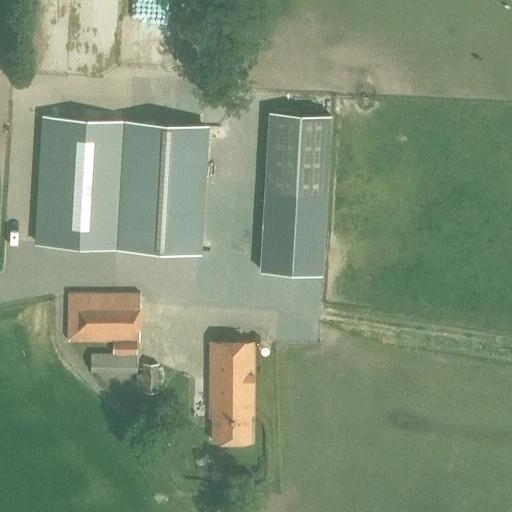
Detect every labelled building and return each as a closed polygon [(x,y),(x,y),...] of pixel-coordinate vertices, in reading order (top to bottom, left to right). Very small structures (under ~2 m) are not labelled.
[(326,194),(330,114),(270,110),(266,191),(326,194)] [(46,116),(37,240),(130,247),(139,123),(46,116)] [(132,247),(198,252),(207,128),(141,123),(132,247)] [(223,233),(260,234),(261,187),(224,186),(223,233)] [(322,274),(323,254),(263,250),(262,271),(322,274)] [(140,341),(141,293),(70,292),(69,339),(113,340),(113,353),(91,352),(91,370),(137,371),(137,340),(140,341)] [(251,440),(251,413),(253,413),(254,341),(211,340),(211,415),(213,415),(213,440),(251,440)] [(159,391),(159,362),(143,362),(143,374),(137,374),(137,384),(143,384),(143,391),(159,391)] [(302,407),(303,422),(321,420),(320,406),(302,407)]
